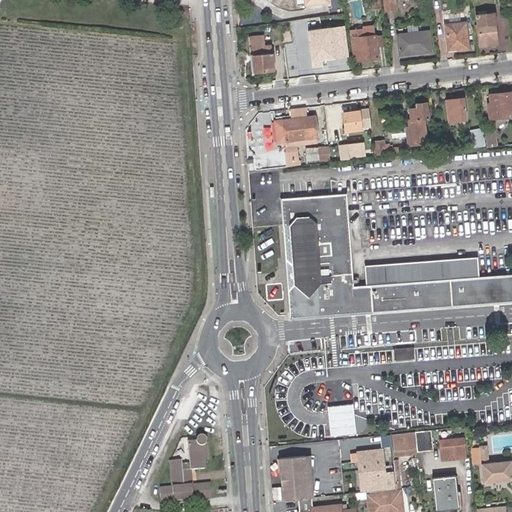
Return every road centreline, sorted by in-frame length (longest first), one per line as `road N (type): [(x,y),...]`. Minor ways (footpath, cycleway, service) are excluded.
road 1 (primary): [(206,0),(225,276),(215,323)]
road 2 (residential): [(226,101),(511,66)]
road 3 (primary): [(259,319),(244,295),(226,101)]
road 4 (tertiary): [(209,339),(174,387),(114,511)]
road 5 (primary): [(240,371),(251,511)]
